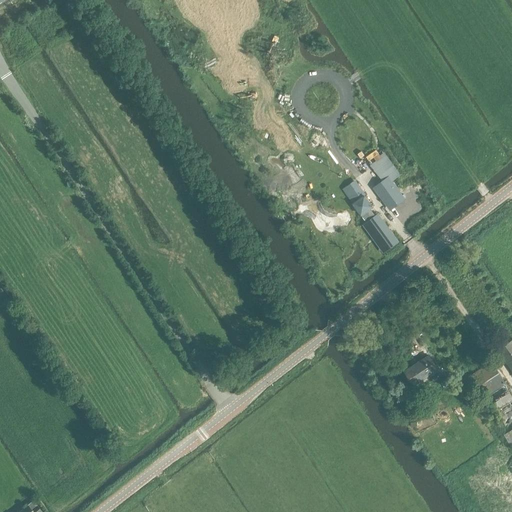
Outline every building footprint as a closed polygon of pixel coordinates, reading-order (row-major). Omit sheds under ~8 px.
[(387,153),(382,156),(396,176),(401,173),(387,153)] [(389,178),(375,189),(390,209),(404,199),(389,178)] [(358,186),(347,193),(353,202),(364,194),(358,186)] [(364,195),(353,204),(361,215),(373,207),(364,195)] [(351,229),(362,219),(352,208),(341,218),(351,229)] [(398,242),(378,215),(364,225),(384,252),(398,242)] [(511,371),(511,340),(498,350),(511,371)] [(414,385),(438,370),(429,356),(405,371),(414,385)] [(505,425),(511,420),(511,395),(505,385),(506,384),(492,362),(468,377),(483,399),(486,397),(505,425)] [(40,511),(41,511),(36,505),(35,506),(31,502),(17,511),(40,511)]
